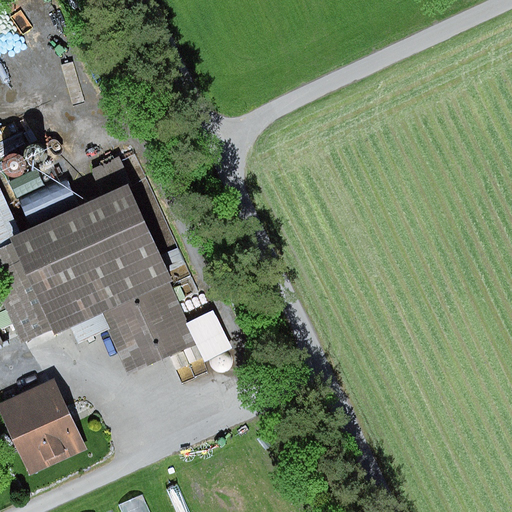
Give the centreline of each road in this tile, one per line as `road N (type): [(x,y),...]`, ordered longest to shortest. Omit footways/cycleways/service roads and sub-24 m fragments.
road 1 (unclassified): [(227,152),(396,511)]
road 2 (unclassified): [(227,152),(290,102),(509,0)]
road 3 (unclassified): [(152,0),(227,152)]
